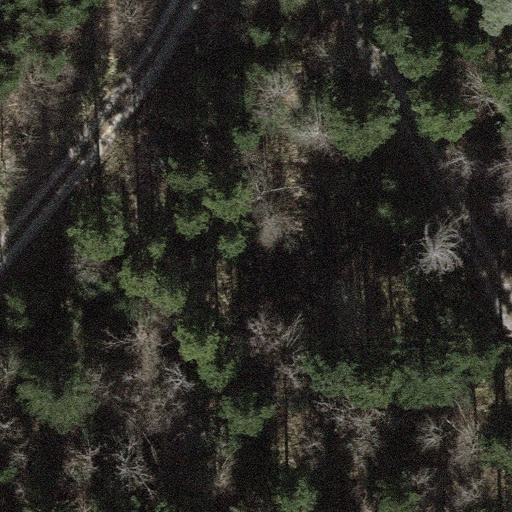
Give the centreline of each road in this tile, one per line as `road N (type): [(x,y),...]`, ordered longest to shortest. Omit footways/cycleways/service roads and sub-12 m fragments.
road 1 (track): [(335,0),(511,313)]
road 2 (track): [(191,0),(79,150),(0,237)]
